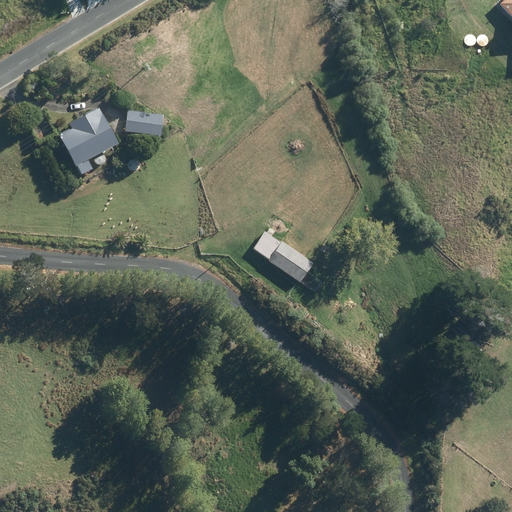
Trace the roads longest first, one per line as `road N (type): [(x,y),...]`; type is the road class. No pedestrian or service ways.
road 1 (unclassified): [(406,511),(391,449),(376,427),(198,278),(165,268),(0,255)]
road 2 (tertiary): [(0,75),(124,0)]
